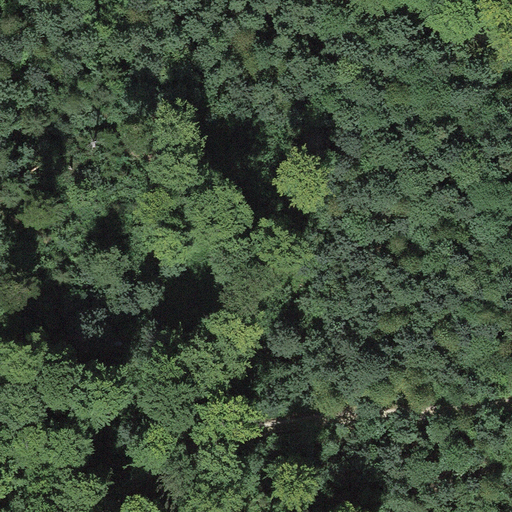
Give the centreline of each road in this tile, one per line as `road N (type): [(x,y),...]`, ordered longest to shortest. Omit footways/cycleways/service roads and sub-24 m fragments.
road 1 (track): [(100,511),(158,466),(223,435),(302,419),(511,403)]
road 2 (track): [(384,0),(511,34)]
